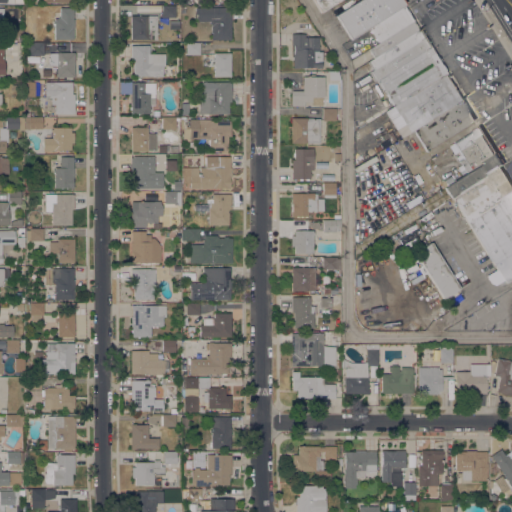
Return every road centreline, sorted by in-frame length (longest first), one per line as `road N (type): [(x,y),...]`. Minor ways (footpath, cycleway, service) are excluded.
road 1 (residential): [(109,511),(102,0)]
road 2 (residential): [(267,511),(260,0)]
road 3 (residential): [(511,423),(263,422)]
